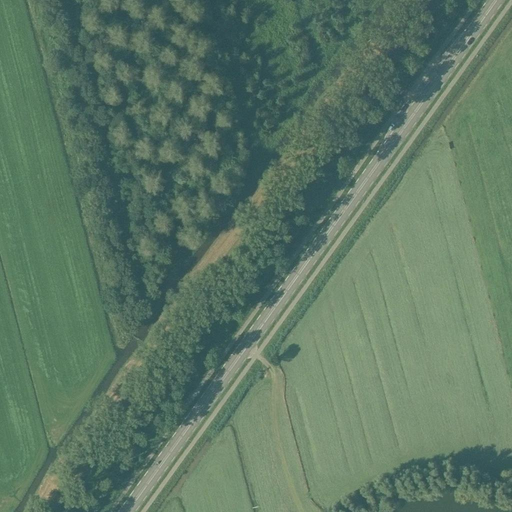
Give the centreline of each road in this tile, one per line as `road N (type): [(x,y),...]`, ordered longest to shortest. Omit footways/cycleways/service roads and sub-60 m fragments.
road 1 (primary): [(126,511),(497,0)]
road 2 (track): [(301,511),(272,426),(272,371),(245,347)]
